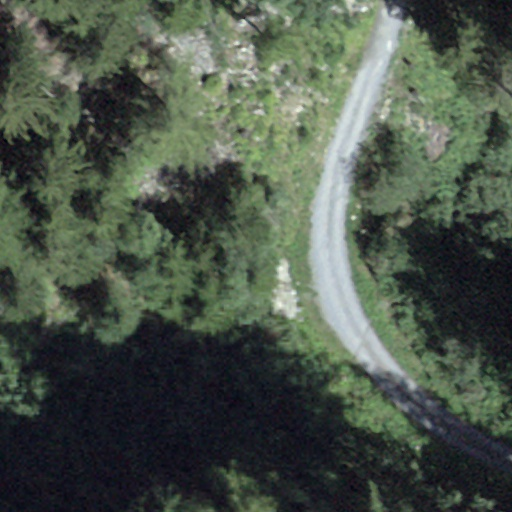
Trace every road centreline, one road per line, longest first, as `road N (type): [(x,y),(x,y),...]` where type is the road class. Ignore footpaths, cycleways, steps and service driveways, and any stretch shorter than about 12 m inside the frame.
road 1 (track): [(381,0),(357,74),(333,284),(405,386)]
road 2 (track): [(511,443),(405,386)]
